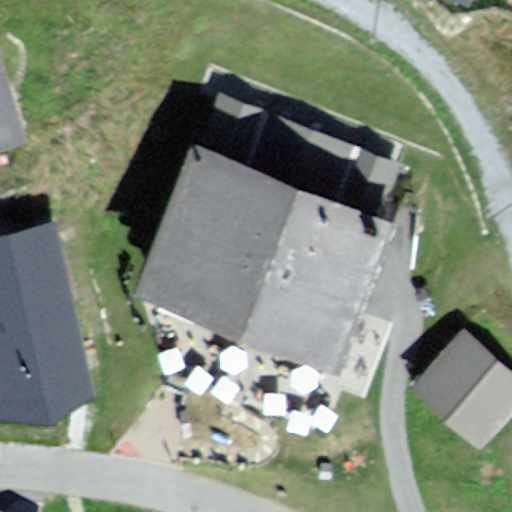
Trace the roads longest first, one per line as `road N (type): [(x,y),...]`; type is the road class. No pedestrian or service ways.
road 1 (track): [(511,221),(491,148),(431,69),(331,0)]
road 2 (residential): [(0,463),(179,491),(236,511)]
